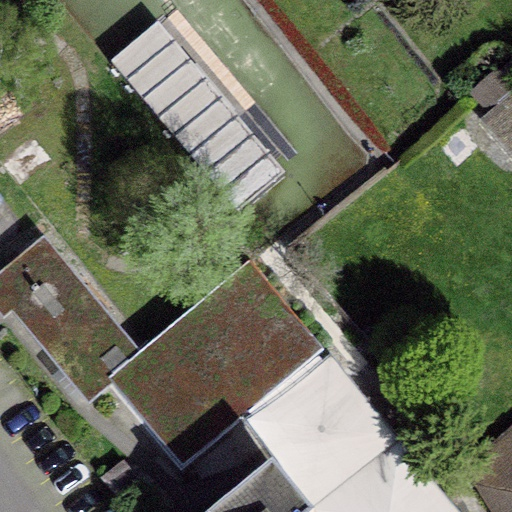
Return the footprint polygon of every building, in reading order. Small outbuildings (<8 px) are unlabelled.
[(492,122),(511,144),(511,91),(495,75),(473,95),(493,116),(487,122),(492,122)] [(22,164),(31,175),(51,159),(31,135),(0,160),(0,161),(10,173),(22,164)] [(136,359),(41,244),(15,266),(31,285),(29,300),(14,312),(88,401),(109,384),(180,469),(321,352),(264,284),(267,283),(248,265),(136,359)] [(370,345),(389,327),(354,287),(335,304),(370,345)] [(477,488),(511,458),(511,430),(464,472),(477,488)] [(511,492),(511,458),(477,488),(492,511),(511,511),(511,496),(510,494),(511,492)] [(301,511),(271,475),(226,511),(301,511)]
